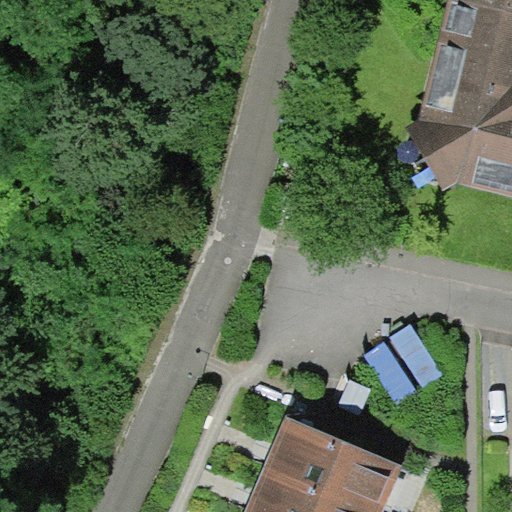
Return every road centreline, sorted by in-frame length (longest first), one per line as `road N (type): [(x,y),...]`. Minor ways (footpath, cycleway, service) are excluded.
road 1 (residential): [(287,0),(233,224),(120,511)]
road 2 (residential): [(511,303),(367,268)]
